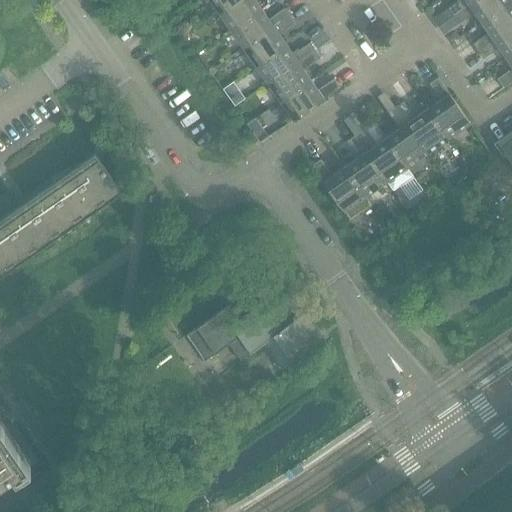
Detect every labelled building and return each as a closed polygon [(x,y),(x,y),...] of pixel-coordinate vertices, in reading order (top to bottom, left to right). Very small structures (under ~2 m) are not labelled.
[(209,0),(218,13),(236,0),(209,0)] [(231,31),(261,9),(255,0),(236,0),(218,13),(231,31)] [(453,16),(475,0),(459,0),(448,8),(453,16)] [(481,22),(511,1),(510,0),(475,0),(453,16),(459,23),(474,12),(481,22)] [(478,51),(511,26),(511,1),(481,22),(488,33),(473,44),(478,51)] [(284,8),(275,15),(280,22),(289,15),(284,8)] [(243,48),(274,26),(261,9),(231,31),(243,48)] [(289,15),(280,22),(286,30),(295,23),(289,15)] [(256,66),(286,44),(274,26),(243,48),(256,66)] [(511,26),(478,51),(483,59),(499,48),(506,58),(511,53),(511,26)] [(268,83),(314,51),(309,44),(293,55),(286,44),(256,66),(268,83)] [(280,101),(311,80),(304,70),(320,59),(314,51),(268,83),(280,101)] [(511,53),(506,58),(511,66),(511,68),(497,79),(503,88),(511,81),(511,53)] [(427,108),(449,139),(470,124),(438,78),(430,83),(440,99),(427,108)] [(293,120),(294,120),(340,88),(334,79),(318,90),(311,80),(280,101),(293,120)] [(233,82),(223,89),(235,107),(245,99),(233,82)] [(449,139),(427,108),(414,118),(403,102),(396,107),(428,153),(449,139)] [(407,168),(428,153),(396,107),(388,112),(399,128),(386,137),(407,168)] [(256,119),(248,124),(256,136),(264,130),(256,119)] [(511,121),(505,127),(511,137),(500,146),(511,163),(511,121)] [(362,130),(355,135),(387,182),(393,190),(413,176),(407,168),(386,137),(373,146),(362,130)] [(366,196),(387,182),(355,135),(347,141),(358,157),(345,166),(366,196)] [(122,160),(114,148),(107,152),(114,164),(122,160)] [(0,225),(0,275),(121,191),(98,158),(0,225)] [(366,196),(345,166),(332,175),(321,159),(312,165),(345,212),(345,211),(351,218),(371,204),(366,196)] [(230,304),(187,334),(187,335),(200,353),(205,360),(229,343),(240,359),(263,343),(283,330),(282,328),(280,325),(272,314),(264,302),(240,318),(230,304)] [(283,330),(263,343),(281,368),(324,338),(306,312),(282,328),(283,330)] [(0,473),(6,469),(13,479),(14,478),(39,461),(17,429),(7,415),(0,405),(0,473)] [(301,464),(285,474),(289,480),(304,470),(301,464)]
